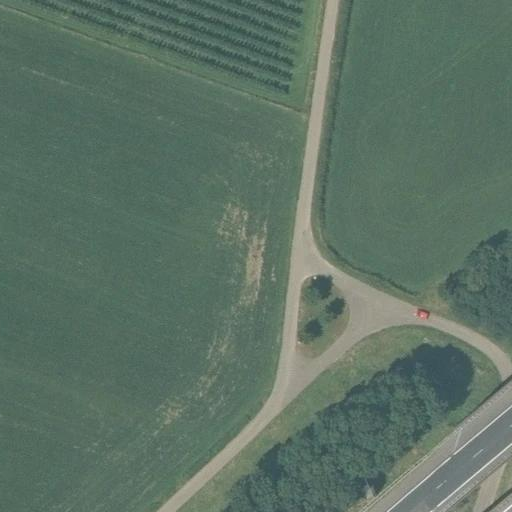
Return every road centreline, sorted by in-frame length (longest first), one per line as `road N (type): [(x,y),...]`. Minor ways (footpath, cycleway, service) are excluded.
road 1 (unclassified): [(476,511),(508,414),(507,374),(472,339),(384,310)]
road 2 (unclassified): [(297,246),(331,0)]
road 3 (unclassified): [(274,405),(297,246)]
road 4 (unclassified): [(166,511),(274,405)]
road 5 (unclassified): [(274,405),(384,310)]
road 6 (motorway): [(511,424),(407,511)]
